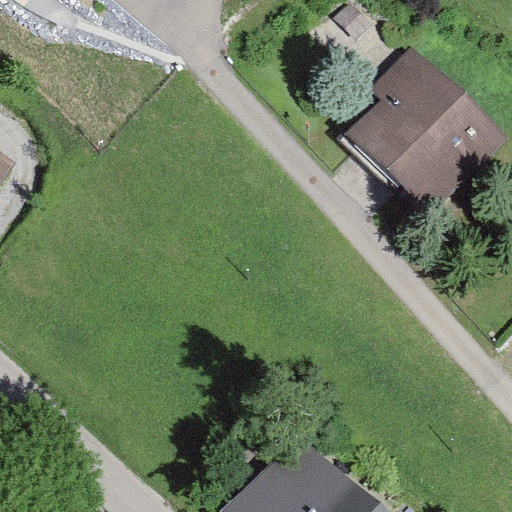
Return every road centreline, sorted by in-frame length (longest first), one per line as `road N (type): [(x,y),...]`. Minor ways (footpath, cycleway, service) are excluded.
road 1 (residential): [(208,65),(511,401)]
road 2 (tertiary): [(0,378),(140,511)]
